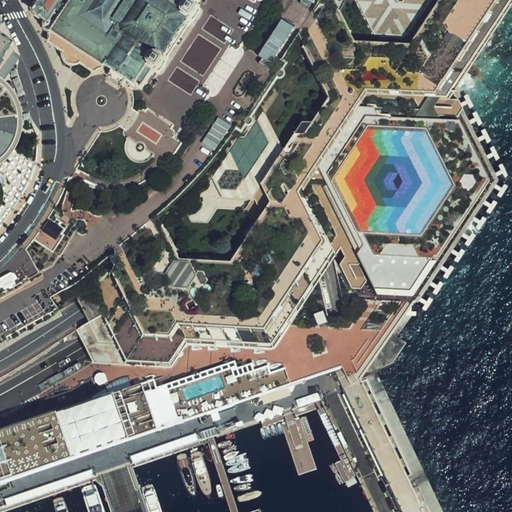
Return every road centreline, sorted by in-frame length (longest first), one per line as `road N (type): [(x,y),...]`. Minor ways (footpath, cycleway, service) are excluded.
road 1 (secondary): [(0,396),(152,306),(251,228),(348,123),(427,0)]
road 2 (primary): [(350,0),(289,105),(195,216),(122,279),(0,361)]
road 3 (residential): [(0,252),(44,194),(55,153),(45,82),(14,15)]
